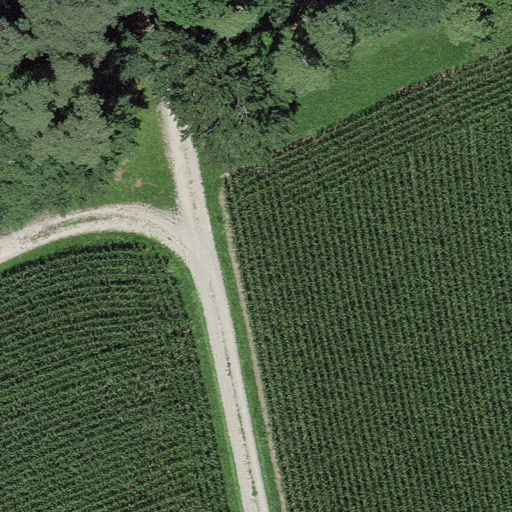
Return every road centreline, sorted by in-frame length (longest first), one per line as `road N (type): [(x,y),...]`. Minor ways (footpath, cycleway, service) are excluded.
road 1 (track): [(270,511),(212,234),(176,0)]
road 2 (track): [(212,234),(92,238),(0,279)]
